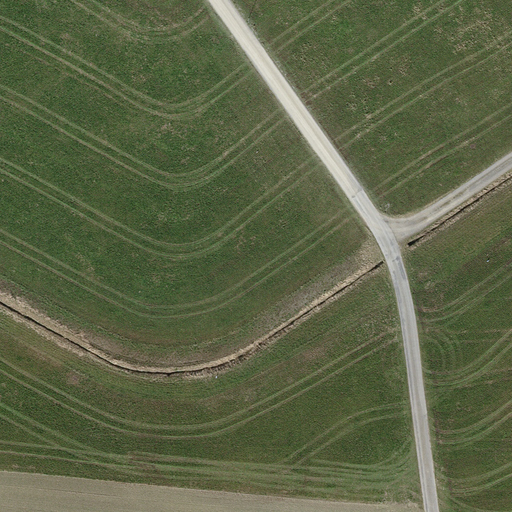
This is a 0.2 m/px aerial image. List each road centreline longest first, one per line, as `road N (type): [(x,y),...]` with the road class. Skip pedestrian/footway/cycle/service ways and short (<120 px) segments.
road 1 (track): [(434,511),(380,224),(228,0)]
road 2 (track): [(511,137),(380,224)]
